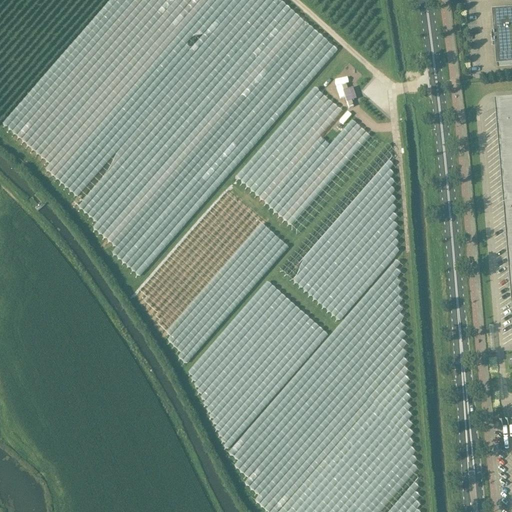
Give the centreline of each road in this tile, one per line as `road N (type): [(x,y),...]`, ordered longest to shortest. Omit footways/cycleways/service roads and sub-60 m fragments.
road 1 (secondary): [(464,404),(425,0)]
road 2 (unknown): [(511,373),(492,132),(498,104),(511,98)]
road 3 (track): [(436,80),(394,83),(296,0)]
